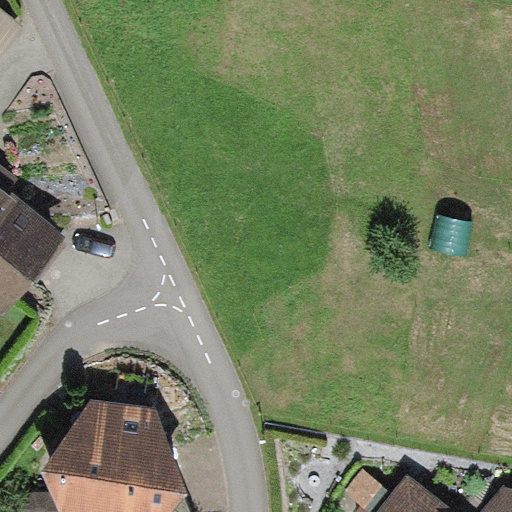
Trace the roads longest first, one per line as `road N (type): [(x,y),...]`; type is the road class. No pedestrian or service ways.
road 1 (residential): [(38,0),(180,293)]
road 2 (residential): [(180,293),(78,336),(0,436)]
road 3 (residential): [(180,293),(226,400),(248,511)]
